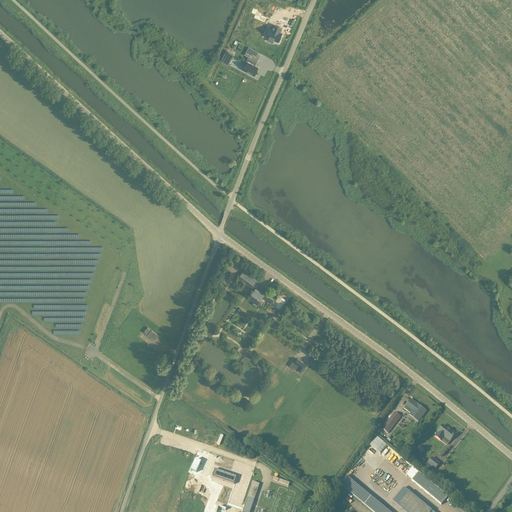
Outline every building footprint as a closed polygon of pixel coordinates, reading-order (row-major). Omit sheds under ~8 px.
[(255,14),(253,18),(265,22),(266,20),(265,20),(266,17),(261,15),(261,14),(257,12),(257,10),(253,9),(251,13),(255,14)] [(268,37),(267,40),(273,43),(274,40),(278,41),(281,34),(279,33),(281,28),(274,25),(272,30),(269,29),(266,36),(268,37)] [(245,54),(250,57),(253,49),(248,46),(245,54)] [(229,64),(230,60),(227,59),(229,56),(233,57),(234,53),(226,50),(222,61),(229,64)] [(244,65),(246,66),(243,72),(246,74),(246,75),(251,77),(251,76),(254,78),(257,70),(254,69),(256,64),(247,59),(244,65)] [(276,294),(268,288),(264,294),(256,288),(260,283),(243,271),(237,279),(253,290),(248,297),(257,304),(262,297),(270,303),(276,294)] [(154,340),(157,335),(151,331),(147,335),(154,340)] [(312,358),(308,363),(316,369),(320,363),(312,358)] [(293,361),(289,366),(296,372),(297,370),(301,373),(306,366),(297,359),(294,362),(293,361)] [(412,400),(406,407),(404,409),(410,414),(411,412),(420,419),(426,412),(421,408),(421,407),(417,404),(417,405),(415,403),(412,400)] [(391,418),(388,421),(383,428),(389,432),(394,426),(397,423),(401,417),(395,412),(391,418)] [(455,434),(450,430),(450,431),(443,426),(437,433),(438,434),(435,438),(441,442),(444,438),(449,443),(455,434)] [(371,445),(381,454),(388,446),(378,437),(371,445)] [(434,469),(438,464),(431,458),(427,463),(434,469)] [(215,470),(212,478),(234,485),(237,478),(215,470)] [(419,473),(412,481),(441,505),(448,497),(419,473)] [(372,499),(374,498),(348,477),(341,485),(365,505),(371,498),(372,499)] [(248,498),(243,511),(249,511),(259,484),(253,482),(248,498)] [(404,511),(433,511),(404,488),(393,502),(404,511)]
